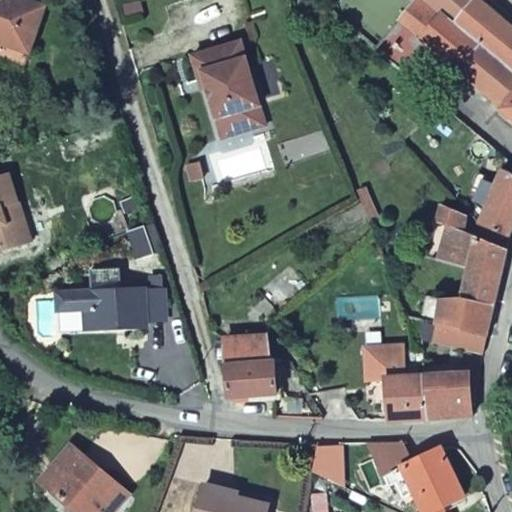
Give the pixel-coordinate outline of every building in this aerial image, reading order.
[(40,1),(37,0),(0,0),(0,36),(24,46),(40,1)] [(407,0),(395,16),(420,37),(441,12),(424,0),(407,0)] [(511,28),(477,0),(424,0),(441,12),(420,37),(511,117),(511,28)] [(194,71),(199,70),(213,116),(242,108),(248,128),(262,124),(237,38),(189,53),(194,71)] [(451,99),(444,106),(461,120),(467,113),(451,99)] [(242,108),(213,116),(219,137),(248,128),(242,108)] [(502,164),(507,157),(490,143),(485,152),(502,164)] [(196,159),(186,162),(192,179),(201,176),(196,159)] [(510,234),(511,229),(511,170),(504,167),(477,220),(510,234)] [(6,178),(0,180),(0,254),(28,246),(15,206),(14,206),(6,178)] [(496,301),(507,247),(463,230),(466,216),(443,205),(429,254),(468,265),(463,293),(496,301)] [(146,231),(129,237),(137,263),(155,258),(146,231)] [(385,231),(374,236),(378,244),(388,239),(385,231)] [(91,294),(90,294),(91,330),(92,330),(126,328),(145,328),(145,324),(165,323),(162,292),(160,292),(160,279),(148,280),(149,292),(120,293),(119,271),(90,272),(91,294)] [(487,353),(496,301),(463,293),(442,301),(438,327),(435,342),(487,353)] [(91,330),(90,294),(58,296),(59,331),(91,330)] [(91,330),(59,331),(59,336),(126,334),(126,328),(92,330),(91,330)] [(222,334),(230,401),(279,396),(276,367),(261,340),(242,342),(240,332),(222,334)] [(387,382),(391,419),(427,418),(425,379),(406,381),(405,368),(404,348),(365,352),(368,384),(387,382)] [(406,381),(425,379),(425,378),(425,365),(405,368),(406,381)] [(425,379),(427,418),(470,416),(471,405),(478,399),(483,372),(425,378),(425,379)] [(66,445),(36,483),(70,511),(110,511),(125,494),(66,445)] [(381,476),(387,474),(404,468),(417,495),(424,511),(426,511),(463,495),(441,447),(409,461),(400,447),(374,459),(381,476)] [(404,468),(387,474),(398,504),(417,495),(404,468)] [(231,511),(230,511),(234,498),(235,492),(199,486),(193,511),(231,511)] [(230,511),(231,511),(267,511),(268,506),(234,498),(230,511)]
